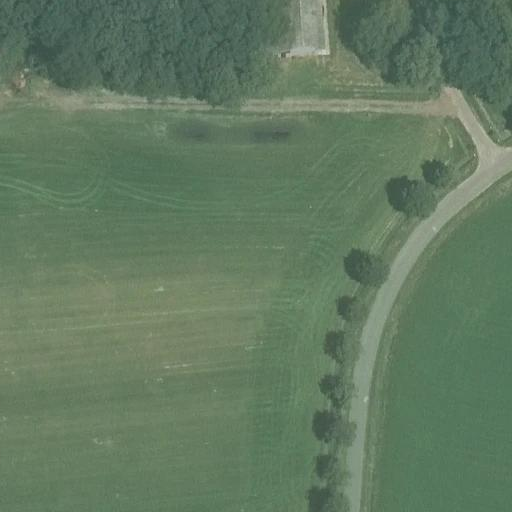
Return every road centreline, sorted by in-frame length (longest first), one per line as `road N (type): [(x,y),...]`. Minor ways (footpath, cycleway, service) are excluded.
road 1 (unclassified): [(351,511),(362,374),(385,297),(435,222),(511,160)]
road 2 (unknown): [(431,0),(453,93),(508,162)]
